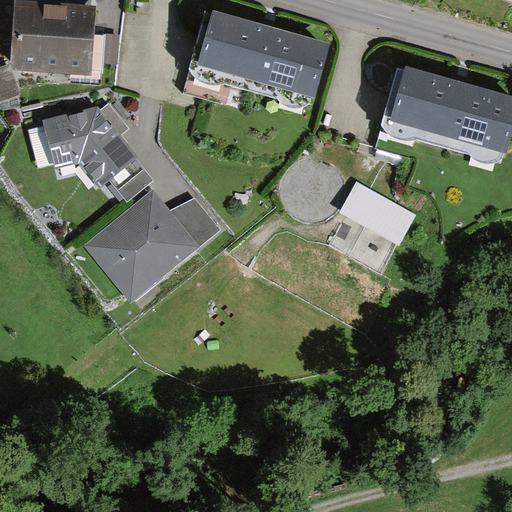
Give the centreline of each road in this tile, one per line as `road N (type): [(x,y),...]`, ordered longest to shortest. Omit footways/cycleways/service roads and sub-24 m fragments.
road 1 (residential): [(159,0),(147,141),(155,166),(211,238)]
road 2 (track): [(313,511),(511,460)]
road 3 (tertiary): [(323,0),(511,52)]
